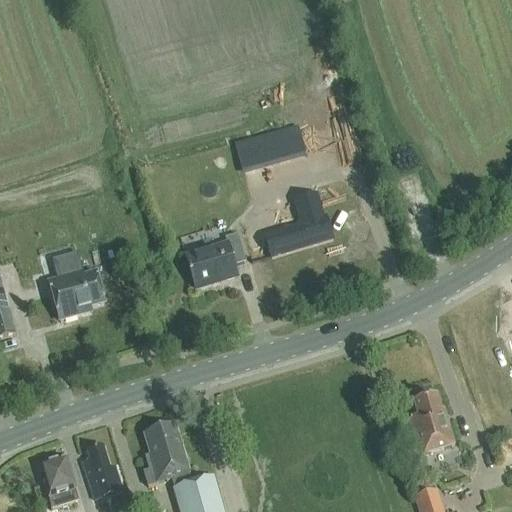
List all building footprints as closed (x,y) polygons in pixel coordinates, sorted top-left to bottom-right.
[(288,138),(240,151),(246,173),(310,156),(305,137),(289,142),(288,138)] [(254,238),(261,261),(323,242),(309,196),(286,203),(293,226),(254,238)] [(246,265),(238,237),(225,241),(227,248),(185,260),(195,294),(238,281),(235,269),(246,265)] [(60,325),(82,319),(81,315),(105,308),(97,277),(83,281),(82,277),(49,286),(60,325)] [(0,341),(14,338),(7,311),(0,312),(0,341)] [(410,424),(421,460),(455,450),(444,413),(441,414),(436,398),(414,405),(419,421),(410,424)] [(411,456),(402,425),(388,429),(392,443),(396,442),(401,459),(411,456)] [(148,491),(157,488),(171,483),(179,511),(221,511),(218,500),(212,481),(192,487),(189,477),(189,476),(175,429),(143,438),(149,459),(146,462),(150,475),(143,476),(148,491)] [(103,450),(87,455),(89,463),(82,467),(94,504),(122,495),(116,471),(111,473),(103,450)] [(40,471),(49,505),(50,511),(52,511),(78,505),(75,496),(66,464),(40,471)] [(434,494),(428,474),(413,478),(419,499),(414,500),(417,511),(443,511),(438,493),(434,494)]
